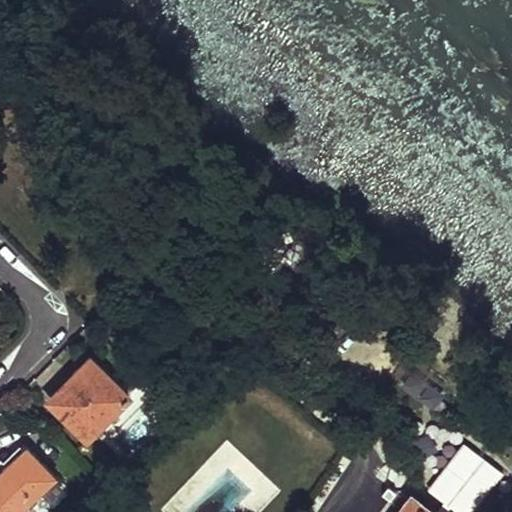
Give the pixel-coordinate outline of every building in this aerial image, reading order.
[(76,376),(49,401),(81,437),(127,394),(86,351),(67,368),(76,376)] [(21,438),(0,459),(0,505),(6,511),(11,511),(53,472),(21,438)] [(429,486),(461,511),(472,511),(502,474),(462,444),(429,486)] [(104,464),(92,475),(101,484),(112,472),(104,464)] [(92,475),(80,488),(89,498),(101,484),(92,475)] [(398,511),(430,511),(410,497),(398,511)]
